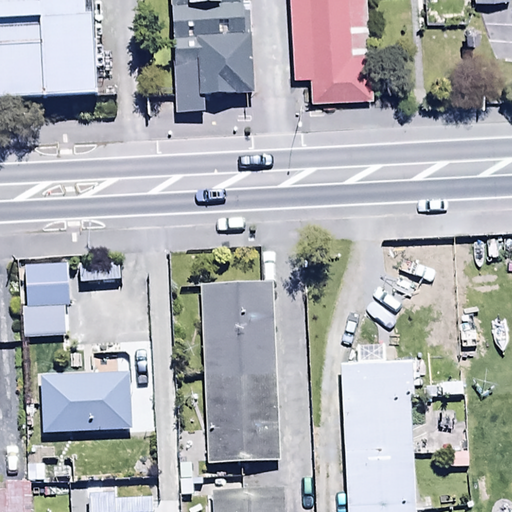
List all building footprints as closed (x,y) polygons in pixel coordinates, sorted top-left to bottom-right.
[(89,0),(0,0),(0,104),(96,98),(89,0)] [(250,96),(245,0),(170,0),(176,116),(203,115),(202,98),(250,96)] [(363,0),(286,0),(291,79),(307,78),(308,101),(369,98),(363,0)] [(24,304),(25,309),(66,307),(64,266),(16,267),(17,304),(24,304)] [(271,282),(200,284),(206,465),(277,462),(271,282)] [(414,511),(407,364),(338,366),(344,511),(414,511)] [(126,376),(40,380),(42,436),(128,433),(126,376)] [(100,436),(76,438),(78,459),(102,457),(100,436)] [(27,511),(28,485),(0,484),(0,511),(27,511)] [(282,511),(282,491),(210,494),(211,511),(282,511)] [(84,495),(85,511),(150,511),(150,499),(111,501),(111,493),(84,495)]
